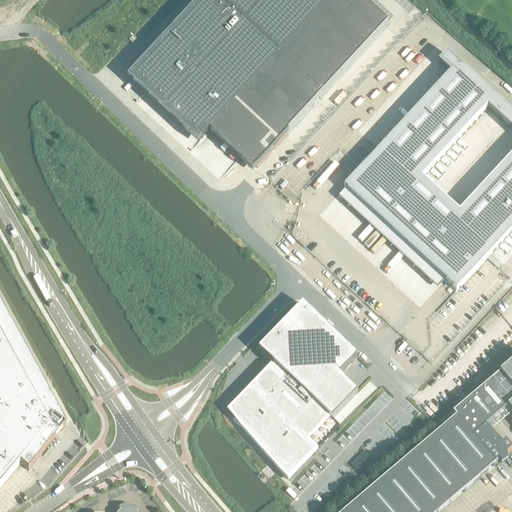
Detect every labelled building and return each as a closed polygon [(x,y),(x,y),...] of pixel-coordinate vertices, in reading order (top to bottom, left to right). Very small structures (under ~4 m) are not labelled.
[(360,0),(201,0),(127,80),(190,138),(204,124),(247,164),(382,20),(360,0)] [(507,110),(446,54),(438,63),(450,74),(333,200),(445,304),(511,231),(511,156),(449,225),(430,208),(411,191),(487,108),(499,119),(507,110)] [(0,488),(20,464),(28,471),(66,425),(65,424),(47,409),(53,401),(0,303),(0,488)] [(231,415),(288,481),(339,428),(338,427),(331,421),(357,394),(339,377),(357,358),(302,305),(258,352),(273,366),(251,390),(238,403),(237,402),(235,403),(239,407),(231,415)] [(511,451),(505,443),(500,447),(484,429),(507,409),(511,414),(511,364),(452,415),(455,419),(346,511),(440,511),(499,463),(501,465),(507,460),(505,457),(511,451)]
